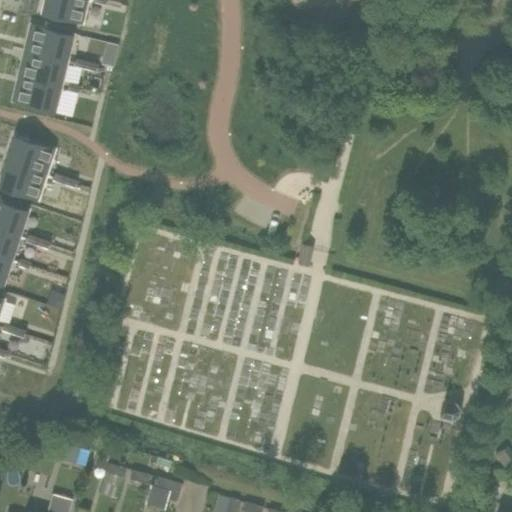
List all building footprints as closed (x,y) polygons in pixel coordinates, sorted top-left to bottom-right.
[(43,0),(40,12),(56,16),(56,15),(82,21),(83,21),(88,0),(43,0)] [(32,23),(26,48),(68,59),(74,33),(73,33),(47,27),(48,26),(32,23)] [(26,48),(20,74),(62,84),(68,59),(26,48)] [(75,57),(73,65),(85,68),(87,60),(75,57)] [(87,60),(85,68),(97,71),(99,63),(87,60)] [(20,74),(14,100),(29,104),(29,103),(55,109),(56,110),(62,84),(20,74)] [(69,81),(67,89),(79,92),(81,84),(69,81)] [(14,133),(6,159),(47,173),(55,148),(54,147),(29,139),(29,138),(14,133)] [(6,159),(0,176),(0,185),(12,190),(12,189),(37,198),(39,198),(47,173),(6,159)] [(55,171),(52,179),(63,183),(66,175),(55,171)] [(66,175),(63,183),(75,187),(78,179),(66,175)] [(0,198),(0,226),(21,234),(29,209),(28,209),(3,201),(3,200),(0,198)] [(0,226),(0,254),(12,259),(21,234),(0,226)] [(28,232),(26,240),(37,244),(40,236),(28,232)] [(40,236),(37,244),(48,248),(51,240),(40,236)] [(298,262),(309,265),(314,245),(302,243),(298,262)] [(0,254),(0,282),(3,283),(4,283),(12,259),(0,254)] [(20,257),(18,264),(29,268),(32,261),(20,257)] [(4,321),(1,329),(12,333),(15,325),(4,321)] [(15,325),(12,333),(24,337),(27,329),(15,325)] [(457,401),(446,398),(441,416),(452,418),(459,415),(461,407),(457,401)] [(86,465),(90,449),(63,442),(59,458),(86,465)] [(504,467),(511,461),(511,452),(507,445),(495,453),(504,467)] [(106,463),(103,474),(117,478),(120,467),(106,463)] [(131,470),(128,481),(142,485),(145,474),(131,470)] [(155,477),(152,488),(166,492),(169,481),(155,477)] [(179,484),(176,495),(189,499),(192,488),(179,484)] [(68,511),(72,498),(52,493),(46,511),(33,511),(26,510),(25,511),(10,511),(8,511),(7,511),(68,511)] [(215,494),(212,505),(226,509),(229,498),(215,494)] [(240,502),(237,511),(252,511),(254,505),(240,502)]
